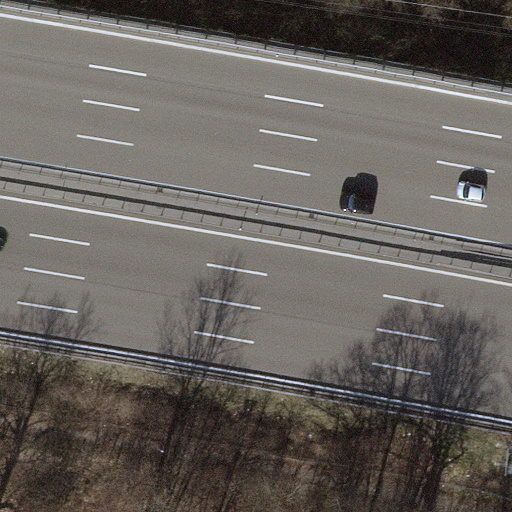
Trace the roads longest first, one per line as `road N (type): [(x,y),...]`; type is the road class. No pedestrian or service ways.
road 1 (motorway): [(0,264),(511,354)]
road 2 (motorway): [(511,175),(0,86)]
